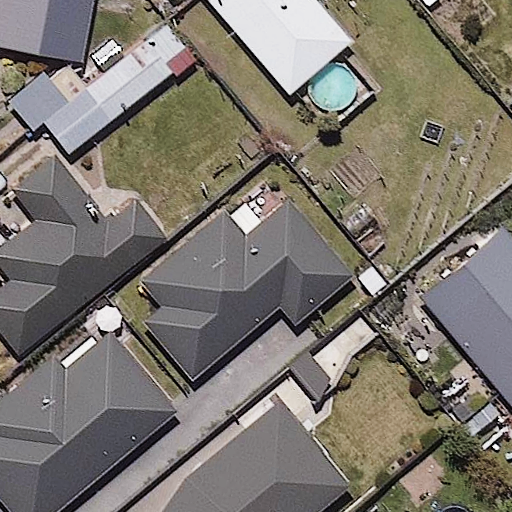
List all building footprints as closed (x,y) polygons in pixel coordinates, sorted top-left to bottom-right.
[(0,0),(0,38),(85,52),(93,0),(0,0)] [(212,0),(288,87),(352,31),(325,0),(212,0)] [(173,13),(43,125),(67,148),(201,50),(173,13)] [(30,127),(61,98),(38,74),(7,103),(30,127)] [(92,207),(48,152),(0,190),(0,267),(8,277),(0,283),(0,334),(19,358),(162,242),(117,187),(92,207)] [(306,334),(366,282),(264,166),(115,296),(188,380),(278,302),(306,334)] [(511,405),(511,230),(500,217),(414,292),(511,405)] [(0,502),(8,511),(51,511),(182,400),(103,308),(64,341),(57,332),(0,380),(0,502)] [(319,511),(345,492),(274,401),(182,478),(159,511),(319,511)]
